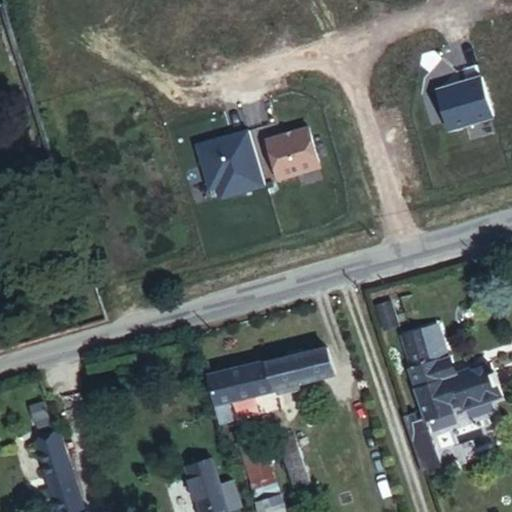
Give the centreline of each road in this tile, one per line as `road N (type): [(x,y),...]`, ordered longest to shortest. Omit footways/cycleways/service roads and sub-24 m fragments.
road 1 (residential): [(159,326),(93,110),(331,40)]
road 2 (residential): [(401,257),(159,326)]
road 3 (unknown): [(325,279),(411,511)]
road 4 (residential): [(401,257),(331,40)]
road 5 (residential): [(159,326),(0,372)]
road 6 (residential): [(331,40),(471,0)]
